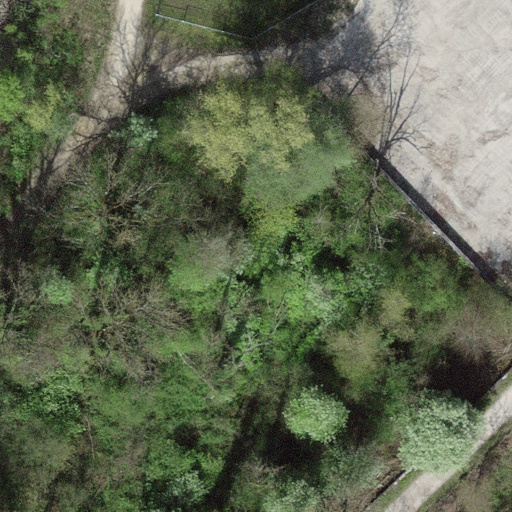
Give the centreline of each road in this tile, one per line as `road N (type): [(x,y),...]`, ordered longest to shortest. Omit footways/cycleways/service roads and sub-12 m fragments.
road 1 (track): [(0,269),(105,91),(127,0)]
road 2 (track): [(290,56),(105,91)]
road 3 (unclassified): [(511,394),(388,511)]
